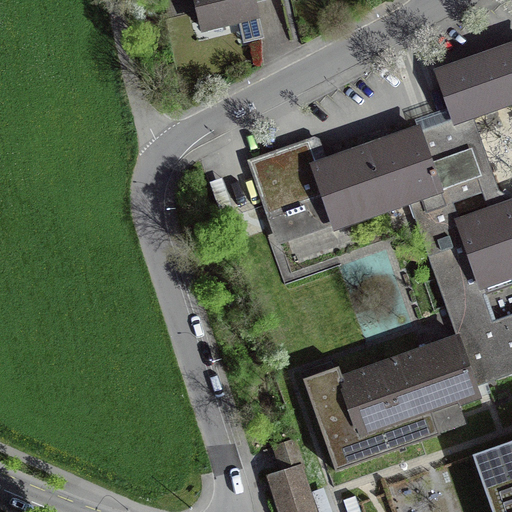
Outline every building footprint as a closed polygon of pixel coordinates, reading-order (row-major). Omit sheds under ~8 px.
[(255,16),(252,4),(266,0),(194,0),(201,29),(255,16)] [(511,49),(438,76),(454,121),(471,115),(511,100),(511,49)] [(511,203),(498,192),(471,115),(454,121),(433,128),(436,137),(429,140),(421,143),(416,133),(385,145),(384,143),(370,148),(371,150),(317,169),(314,169),(306,145),(251,165),(262,194),(316,175),(334,227),(407,201),(455,340),(444,344),(444,342),(419,351),(420,353),(339,380),(360,439),(476,398),(473,389),(511,375),(511,315),(491,323),(482,297),(511,285),(511,281),(510,274),(511,273),(511,203)] [(231,216),(219,183),(210,186),(222,219),(231,216)] [(511,511),(511,440),(472,455),(492,511),(511,511)] [(300,469),(291,442),(275,448),(283,473),(297,468),(298,470),(300,469)] [(310,511),(298,470),(297,468),(283,473),(270,477),(274,489),(281,511),(310,511)] [(357,511),(354,503),(345,506),(347,511),(357,511)]
